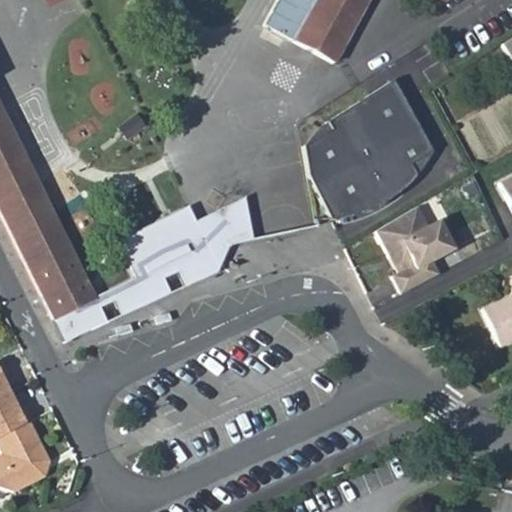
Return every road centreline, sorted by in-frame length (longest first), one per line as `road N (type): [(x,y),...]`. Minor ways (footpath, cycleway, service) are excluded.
road 1 (residential): [(394,377),(344,309),(330,295),(311,292),(272,301),(66,402)]
road 2 (residential): [(120,509),(394,377)]
road 3 (residential): [(0,269),(66,402)]
road 4 (residential): [(511,436),(478,430),(394,377)]
